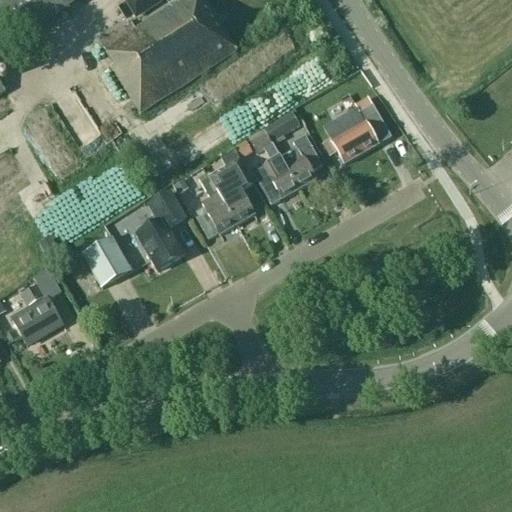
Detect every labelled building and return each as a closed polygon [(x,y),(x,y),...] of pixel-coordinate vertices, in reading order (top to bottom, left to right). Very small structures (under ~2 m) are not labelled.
[(0,0),(0,10),(22,43),(83,0),(0,0)] [(201,0),(187,0),(172,10),(171,9),(136,31),(133,27),(101,47),(114,68),(111,70),(140,115),(236,54),(201,0)] [(136,0),(145,14),(167,0),(136,0)] [(338,154),(345,166),(390,139),(367,99),(358,104),(354,96),(343,102),(347,110),(353,106),(358,115),(326,134),(331,144),(325,148),(331,158),(338,154)] [(299,128),(292,116),(264,132),(266,136),(251,145),(257,156),(273,147),(271,144),(299,128)] [(296,150),(280,159),(300,191),(316,183),(312,173),(322,168),(305,138),(293,145),(296,150)] [(280,159),(274,149),(269,152),(275,162),(252,175),(267,200),(278,193),(283,201),(300,191),(280,159)] [(238,227),(255,217),(241,193),(254,186),(235,153),(221,161),(226,169),(211,178),(210,179),(238,227)] [(238,227),(210,179),(211,178),(209,175),(199,181),(210,200),(202,205),(204,209),(194,215),(209,242),(219,236),(220,237),(238,227)] [(171,188),(187,215),(195,211),(179,183),(171,188)] [(172,194),(149,207),(158,224),(137,237),(158,273),(185,257),(169,230),(187,220),(172,194)] [(112,241),(84,258),(103,290),(131,273),(112,241)] [(51,242),(40,249),(48,263),(59,257),(51,242)] [(49,302),(61,295),(48,273),(34,282),(37,288),(20,298),(28,312),(11,321),(26,348),(63,327),(49,302)]
